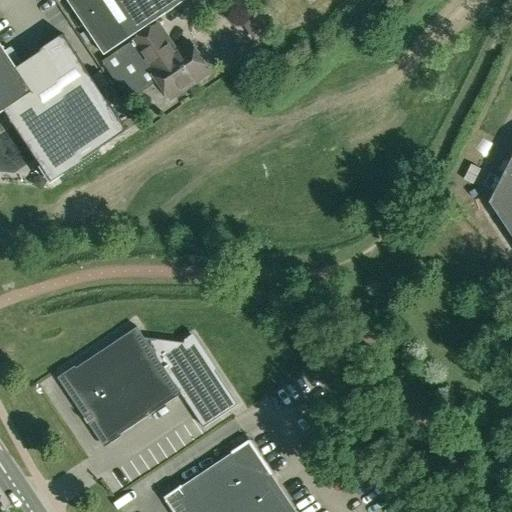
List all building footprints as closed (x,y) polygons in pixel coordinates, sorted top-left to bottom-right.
[(67,0),(104,55),(186,0),(67,0)] [(159,82),(171,99),(174,96),(179,98),(186,93),(187,88),(210,72),(190,41),(162,59),(153,46),(167,37),(158,24),(129,43),(101,63),(127,103),(159,82)] [(0,111),(1,111),(48,181),(61,173),(61,174),(128,129),(63,33),(20,62),(10,47),(3,51),(0,47),(0,111)] [(511,157),(489,202),(511,235),(511,157)] [(185,342),(144,337),(137,327),(61,378),(105,444),(182,393),(204,427),(239,404),(193,336),(185,342)] [(297,511),(250,441),(165,497),(174,511),(297,511)]
